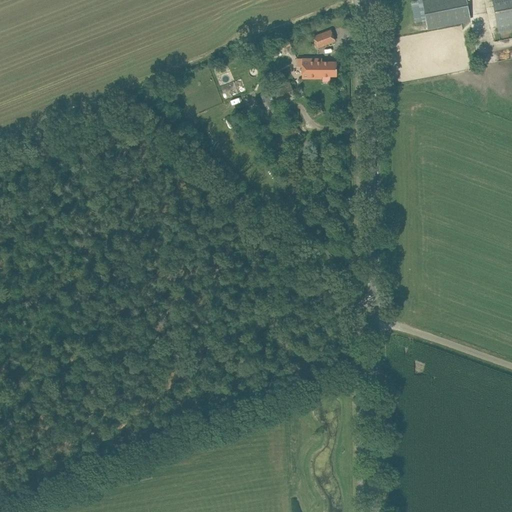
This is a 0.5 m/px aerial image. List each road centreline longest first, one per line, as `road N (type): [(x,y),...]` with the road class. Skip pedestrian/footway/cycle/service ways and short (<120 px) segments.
road 1 (tertiary): [(373,318),(371,0)]
road 2 (track): [(354,0),(147,81)]
road 3 (tertiary): [(375,511),(373,318)]
road 4 (unclassified): [(511,366),(373,318)]
